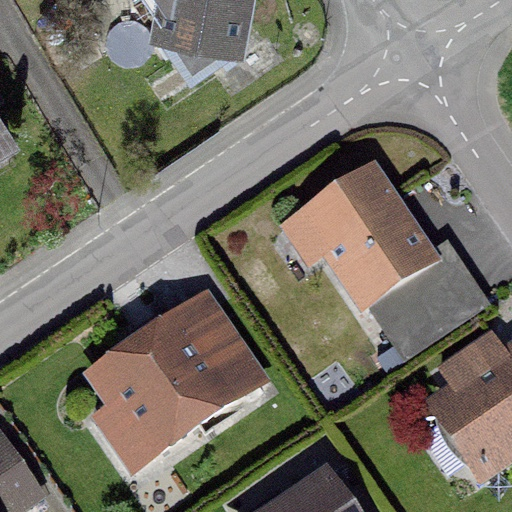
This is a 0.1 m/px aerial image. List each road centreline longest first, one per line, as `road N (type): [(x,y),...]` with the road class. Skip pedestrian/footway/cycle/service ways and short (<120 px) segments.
road 1 (residential): [(406,53),(0,323)]
road 2 (residential): [(511,205),(406,53)]
